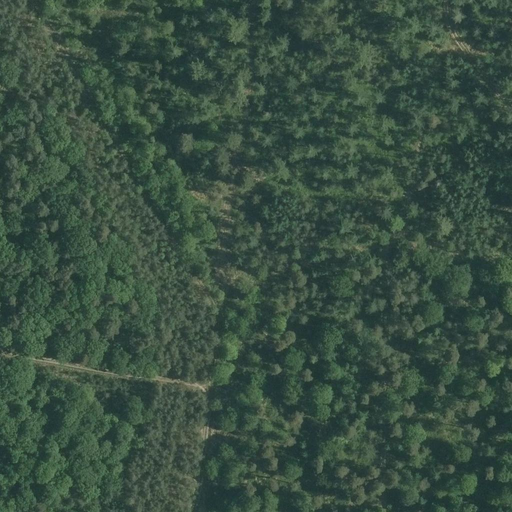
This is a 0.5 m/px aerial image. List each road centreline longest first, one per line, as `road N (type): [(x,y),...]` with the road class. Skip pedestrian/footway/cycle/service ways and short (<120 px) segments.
road 1 (track): [(28,0),(207,304),(209,392),(192,511)]
road 2 (track): [(0,345),(43,362),(209,392)]
road 3 (track): [(445,0),(455,35),(511,107)]
